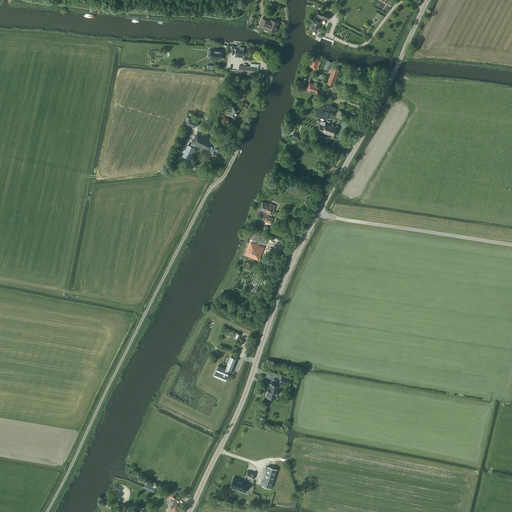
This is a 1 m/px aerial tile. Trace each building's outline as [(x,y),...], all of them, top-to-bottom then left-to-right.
[(318,11),(312,28),(318,30),(323,17),(329,20),(331,14),(326,12),(325,13),(318,11)] [(271,20),(263,17),(259,27),(259,26),(271,30),(272,32),(273,32),(275,32),(276,31),(276,30),(276,28),(278,22),(272,19),(271,20)] [(250,57),(251,53),(245,52),(244,52),(244,47),(240,46),(239,49),(236,49),(236,54),(244,55),(244,56),(250,57)] [(211,50),(211,57),(222,59),(223,51),(211,50)] [(319,61),(313,59),(310,68),(311,68),(308,76),(304,75),(300,85),(304,87),(302,91),(307,93),(308,91),(317,94),(320,88),(310,84),(308,83),(313,69),(315,70),(319,61)] [(325,68),(329,70),(332,64),(332,62),(331,62),(328,61),(327,60),(324,68),(325,68)] [(339,70),(333,67),(328,79),(335,82),(339,70)] [(234,118),(239,109),(231,105),(226,114),(234,118)] [(316,109),(314,116),(326,120),(329,113),(316,109)] [(195,128),(198,122),(189,117),(186,124),(195,128)] [(324,126),(319,125),(317,131),(329,135),(329,134),(334,135),(337,127),(332,125),(332,126),(325,123),(324,126)] [(207,151),(208,151),(215,155),(221,143),(214,140),(197,132),(196,136),(195,135),(190,146),(188,145),(183,156),(190,160),(195,148),(194,148),(195,145),(202,149),(201,150),(202,150),(206,152),(207,152),(207,151)] [(263,211),(262,211),(262,212),(262,213),(262,214),(262,215),(263,215),(263,216),(264,217),(265,218),(267,218),(268,216),(269,214),(271,215),(275,205),(268,203),(268,204),(262,201),(259,209),(263,211)] [(253,237),(253,239),(255,240),(261,243),(264,237),(255,233),(253,237)] [(253,258),(257,260),(263,247),(251,242),(246,252),(250,254),(252,251),(256,252),(253,258)] [(229,370),(230,370),(231,371),(236,358),(235,358),(236,357),(233,356),(233,357),(231,356),(226,368),(218,365),(214,375),(225,380),(226,378),(227,378),(228,376),(227,375),(228,375),(227,375),(229,370)] [(282,376),(280,382),(290,385),(291,379),(282,376)] [(268,392),(266,396),(275,399),(279,386),(270,384),(269,388),(267,392),(268,392)] [(261,485),(271,489),(277,470),(267,466),(261,485)] [(230,486),(245,492),(248,485),(243,483),(244,481),(233,477),(231,483),(231,484),(230,486)] [(173,503),(173,504),(171,507),(173,508),(170,511),(181,511),(182,510),(180,509),(181,508),(176,504),(178,501),(180,498),(174,494),(171,497),(172,498),(171,499),(172,500),(173,501),(174,502),(173,503)]
